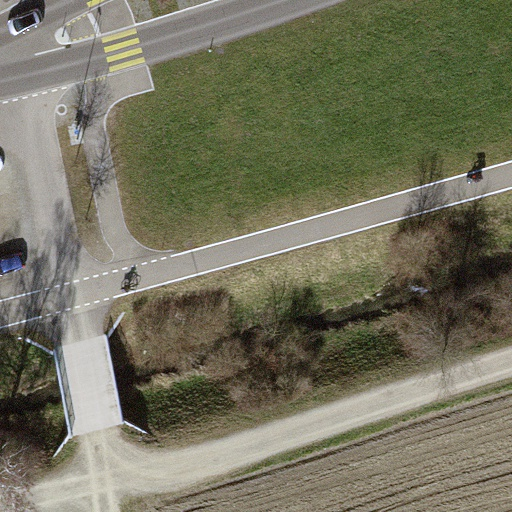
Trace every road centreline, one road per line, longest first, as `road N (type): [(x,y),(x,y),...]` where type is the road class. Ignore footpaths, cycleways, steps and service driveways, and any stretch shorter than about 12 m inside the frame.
road 1 (track): [(0,321),(511,178)]
road 2 (track): [(511,368),(213,464),(109,479)]
road 3 (secondary): [(0,75),(124,48),(271,0)]
